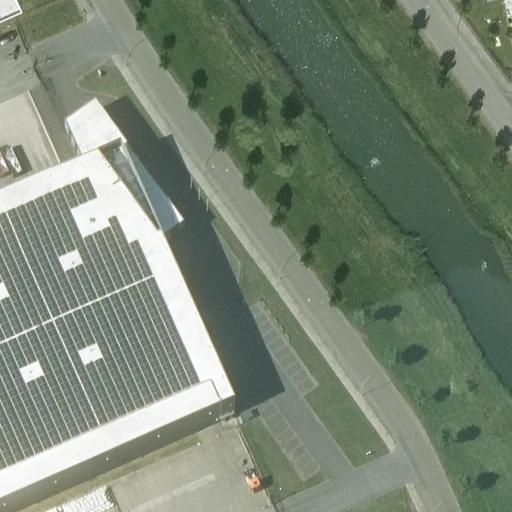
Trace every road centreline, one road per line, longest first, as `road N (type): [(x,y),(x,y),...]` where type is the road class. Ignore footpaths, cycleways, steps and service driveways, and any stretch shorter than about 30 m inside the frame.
road 1 (unclassified): [(445,511),(405,431),(101,0)]
road 2 (unclassified): [(422,0),(511,127)]
